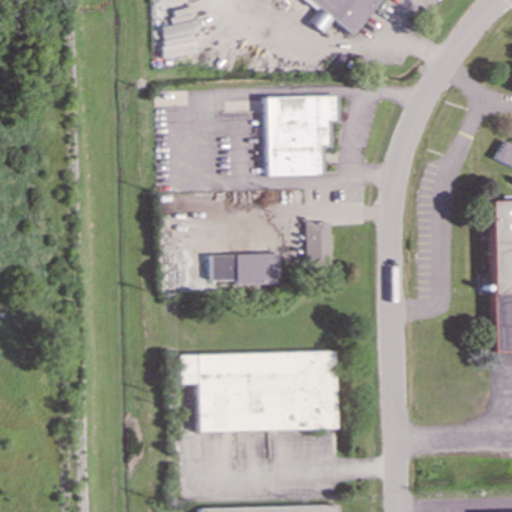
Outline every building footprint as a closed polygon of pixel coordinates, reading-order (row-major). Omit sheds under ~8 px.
[(349,34),(375,0),(302,0),(328,20),(329,19),(349,34)] [(261,176),(319,174),(318,146),(326,146),(326,121),(334,121),(334,94),(259,97),(261,176)] [(511,150),(495,151),(495,168),(511,167),(511,199),(485,200),(488,351),(511,350),(511,150)] [(327,267),(328,221),(302,221),(301,267),(327,267)] [(273,282),(273,252),(205,254),(205,280),(229,280),(229,283),(273,282)] [(172,383),(189,383),(191,431),(331,428),(328,350),(172,354),(172,383)]
